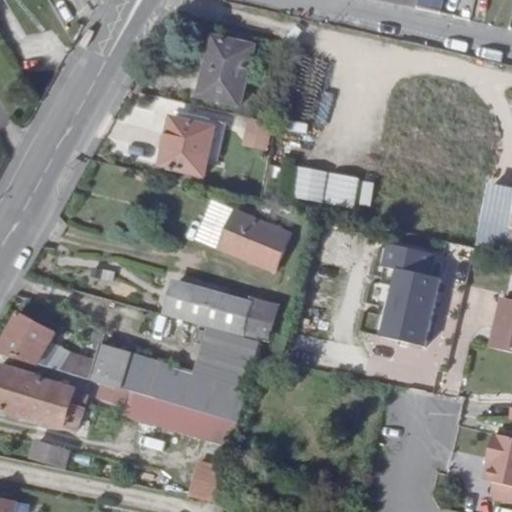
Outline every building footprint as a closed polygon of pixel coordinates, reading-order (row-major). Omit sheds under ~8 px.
[(215,38),(202,94),(242,103),(255,46),(215,38)] [(369,221),(511,252),(511,88),(426,68),(422,83),(402,79),(369,221)] [(205,173),(216,127),(175,117),(164,164),(205,173)] [(240,147),(265,152),(271,125),(246,120),(240,147)] [(298,167),(291,198),(352,212),(359,181),(298,167)] [(291,236),(239,211),(220,247),(273,272),(291,236)] [(427,343),(443,275),(401,265),(385,333),(427,343)] [(511,298),(502,296),(491,348),(511,352),(511,298)] [(22,313),(0,353),(40,364),(57,332),(22,313)] [(77,427),(88,392),(1,368),(0,372),(0,410),(25,418),(26,413),(77,427)] [(109,369),(104,382),(110,384),(221,416),(230,418),(233,409),(229,408),(232,400),(133,371),(131,375),(109,369)] [(221,416),(110,384),(107,394),(138,404),(135,414),(215,437),(221,416)] [(511,438),(498,435),(488,481),(511,486),(511,438)] [(66,464),(69,456),(36,448),(34,456),(66,464)] [(220,495),(222,485),(181,473),(178,483),(220,495)] [(0,495),(0,511),(14,511),(17,502),(17,499),(0,495)] [(29,511),(31,505),(17,502),(14,511),(29,511)]
